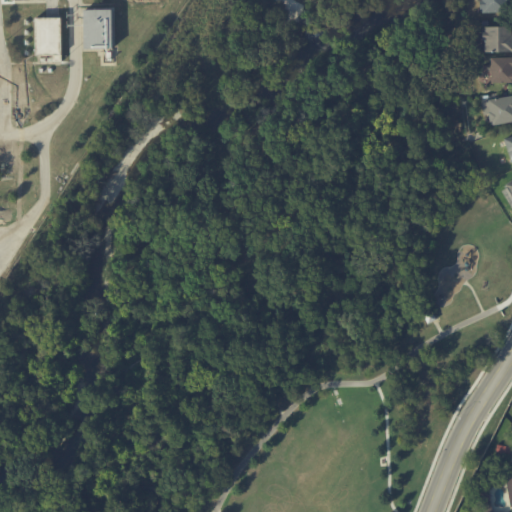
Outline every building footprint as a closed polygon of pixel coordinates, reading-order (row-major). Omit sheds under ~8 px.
[(511,11),(511,0),(481,0),(481,12),(511,11)] [(113,8),(84,9),(85,48),(113,48),(113,8)] [(61,17),(35,17),(36,55),(53,55),(53,61),(62,61),(61,17)] [(511,26),(483,27),(484,52),(511,50),(511,26)] [(511,56),(490,57),(490,83),(511,82),(511,56)] [(511,121),(511,95),(481,102),(484,115),(490,114),(492,125),(511,121)] [(502,190),(511,208),(511,207),(511,194),(508,187),(502,190)] [(504,511),(498,511),(492,511),(490,491),(480,492),(481,511),(504,511)]
